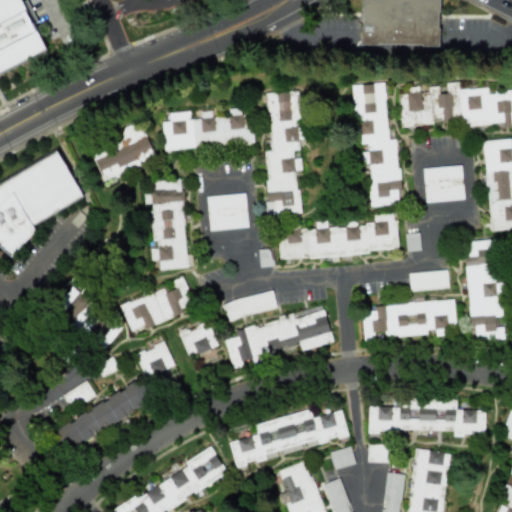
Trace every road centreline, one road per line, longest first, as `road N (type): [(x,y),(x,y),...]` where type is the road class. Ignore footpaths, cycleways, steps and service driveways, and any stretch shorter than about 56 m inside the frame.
road 1 (residential): [(59,511),(160,432),(271,385),(372,366),(511,376)]
road 2 (tertiary): [(292,0),(0,134)]
